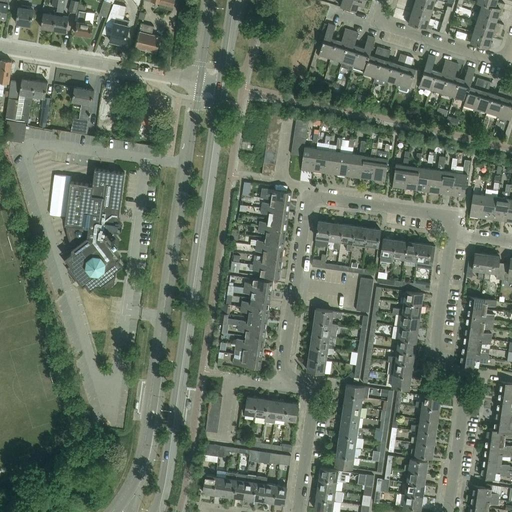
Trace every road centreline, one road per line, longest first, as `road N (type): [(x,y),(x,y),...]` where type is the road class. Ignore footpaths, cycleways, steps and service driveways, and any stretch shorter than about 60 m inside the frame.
road 1 (tertiary): [(195,82),(148,443),(116,511)]
road 2 (tertiary): [(152,511),(220,85)]
road 3 (residential): [(297,511),(311,401),(285,372),(284,359),(306,194)]
road 4 (residential): [(451,235),(437,345),(461,399),(444,511)]
road 5 (residential): [(383,0),(376,22),(495,60),(511,42)]
road 6 (residential): [(306,194),(445,214),(451,235)]
road 7 (residential): [(143,72),(0,46)]
